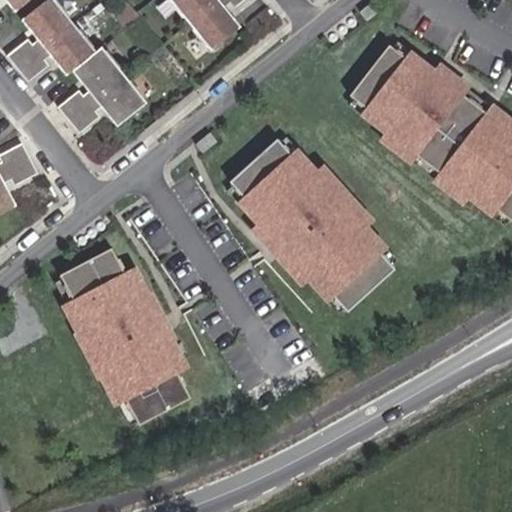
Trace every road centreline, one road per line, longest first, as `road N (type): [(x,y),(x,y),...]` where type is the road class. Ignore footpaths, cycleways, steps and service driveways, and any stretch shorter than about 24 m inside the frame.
road 1 (secondary): [(511,336),(293,465),(179,511)]
road 2 (residential): [(311,20),(145,171)]
road 3 (residential): [(145,171),(256,341)]
road 4 (residential): [(92,204),(0,80)]
road 5 (residential): [(92,204),(0,283)]
